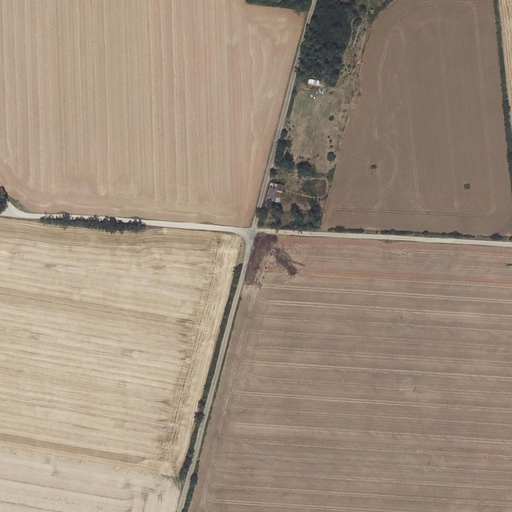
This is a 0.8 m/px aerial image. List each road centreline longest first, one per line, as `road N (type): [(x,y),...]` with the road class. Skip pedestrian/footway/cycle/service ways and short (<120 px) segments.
road 1 (track): [(511,246),(0,214)]
road 2 (unclassified): [(252,230),(179,511)]
road 3 (track): [(252,230),(315,0)]
